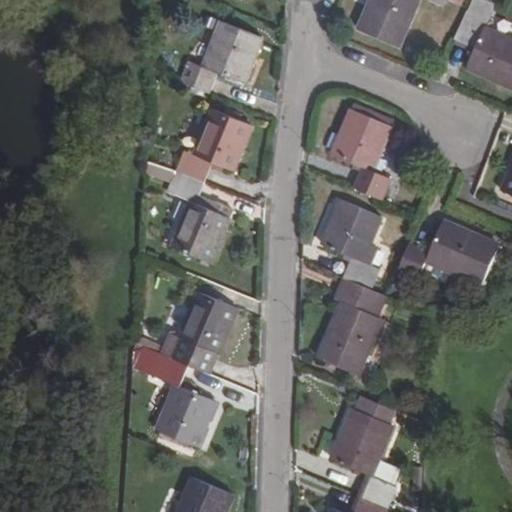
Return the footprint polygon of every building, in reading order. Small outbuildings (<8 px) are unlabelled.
[(377,0),(364,33),(402,49),(423,1),(444,9),(448,0),(377,0)] [(488,22),(468,14),(456,40),(477,49),(468,69),(511,87),(511,41),(485,30),(488,22)] [(193,63),(183,84),(211,96),(220,74),(245,84),(263,40),(223,23),(204,67),(193,63)] [(360,168),(352,187),(380,200),(388,179),(374,173),(391,129),(352,113),(334,156),(360,168)] [(187,156),(178,176),(206,187),(216,167),(233,174),(252,131),(213,115),(194,158),(187,156)] [(206,187),(178,176),(169,196),(192,207),(174,250),(212,267),(231,224),(198,208),(206,187)] [(354,260),(346,281),(374,292),(382,272),(366,263),(384,220),(345,203),(325,247),(354,260)] [(413,243),(401,272),(422,281),(429,263),(478,283),(494,245),(445,224),(434,252),(413,243)] [(344,304),(322,359),(360,376),(383,321),(366,312),(374,292),(346,281),(338,300),(344,304)] [(244,298),(207,282),(201,296),(238,312),(244,298)] [(173,337),(164,357),(193,369),(202,349),(219,355),(238,312),(201,296),(181,339),(173,337)] [(210,376),(219,355),(202,349),(193,369),(210,376)] [(177,388),(160,432),(197,448),(216,405),(184,391),(193,369),(164,357),(155,378),(177,388)] [(390,429),(395,419),(363,404),(359,414),(355,412),(333,462),(368,478),(360,497),(388,510),(397,490),(391,486),(373,478),(380,462),(394,430),(390,429)] [(391,486),(398,470),(380,462),(373,478),(391,486)] [(225,511),(232,497),(194,481),(179,511),(225,511)] [(335,511),(333,511),(332,511),(386,511),(388,510),(360,497),(352,511),(335,511)]
